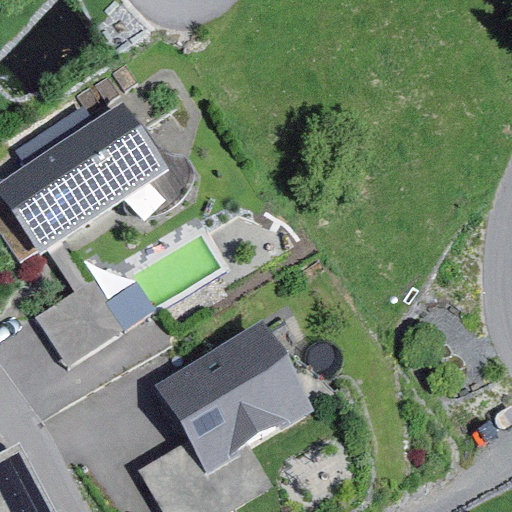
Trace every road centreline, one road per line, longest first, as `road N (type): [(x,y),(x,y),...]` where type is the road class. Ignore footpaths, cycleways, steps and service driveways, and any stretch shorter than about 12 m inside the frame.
road 1 (residential): [(511,212),(502,296),(511,338)]
road 2 (residential): [(0,409),(63,511)]
